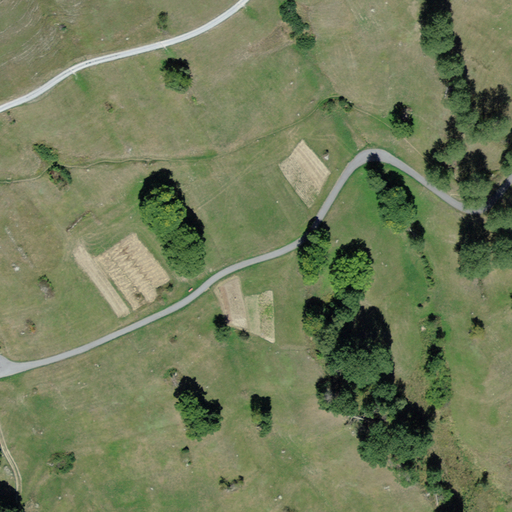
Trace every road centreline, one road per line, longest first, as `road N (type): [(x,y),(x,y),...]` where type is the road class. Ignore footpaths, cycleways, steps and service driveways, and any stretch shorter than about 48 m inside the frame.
road 1 (track): [(0,367),(110,332),(234,263),(304,235),(345,169),(364,154),(388,154),(474,210),(511,175)]
road 2 (track): [(0,103),(78,62),(199,28),(240,0)]
